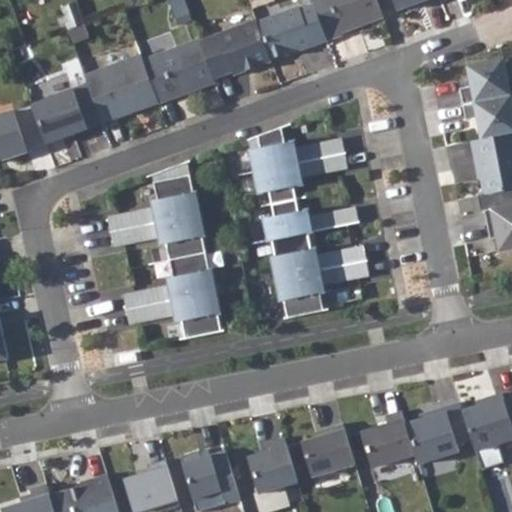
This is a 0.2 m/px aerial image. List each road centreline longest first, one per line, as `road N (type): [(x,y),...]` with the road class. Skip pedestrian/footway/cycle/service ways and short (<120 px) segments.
road 1 (residential): [(77,417),(36,224),(42,201),(394,66)]
road 2 (residential): [(77,417),(456,343)]
road 3 (residential): [(394,66),(456,343)]
road 4 (residential): [(394,66),(511,27)]
